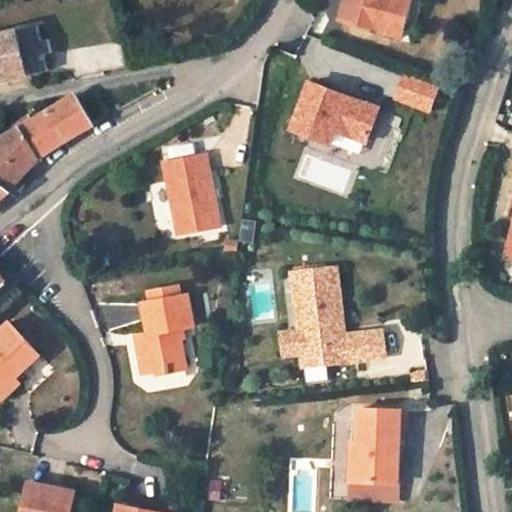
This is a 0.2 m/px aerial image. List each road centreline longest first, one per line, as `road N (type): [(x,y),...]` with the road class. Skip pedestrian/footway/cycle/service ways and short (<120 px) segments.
road 1 (unclassified): [(488,511),(453,236),(462,159),(510,0)]
road 2 (unclassified): [(217,74),(72,164),(0,221)]
road 3 (residential): [(0,99),(191,67),(217,74)]
